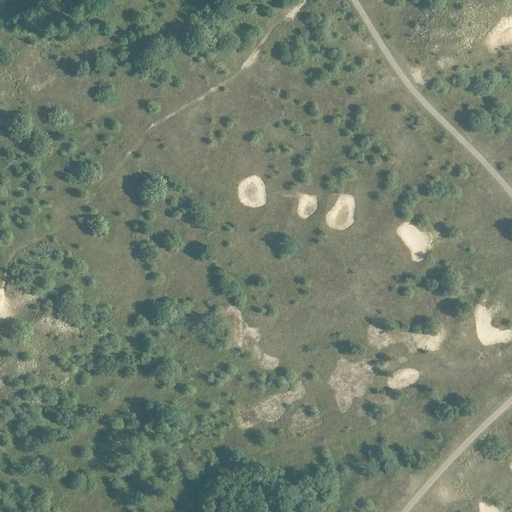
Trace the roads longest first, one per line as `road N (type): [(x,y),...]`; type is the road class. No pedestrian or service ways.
road 1 (track): [(354,0),(410,87),(511,194)]
road 2 (track): [(405,511),(511,399)]
